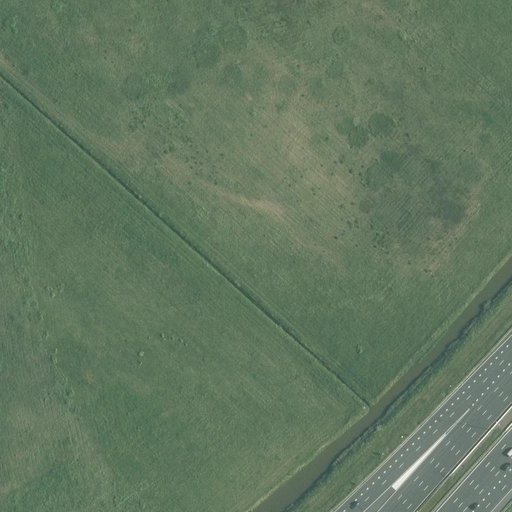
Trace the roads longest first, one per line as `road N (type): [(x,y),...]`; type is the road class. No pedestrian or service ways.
road 1 (motorway): [(479,418),(351,511)]
road 2 (motorway): [(479,418),(395,511)]
